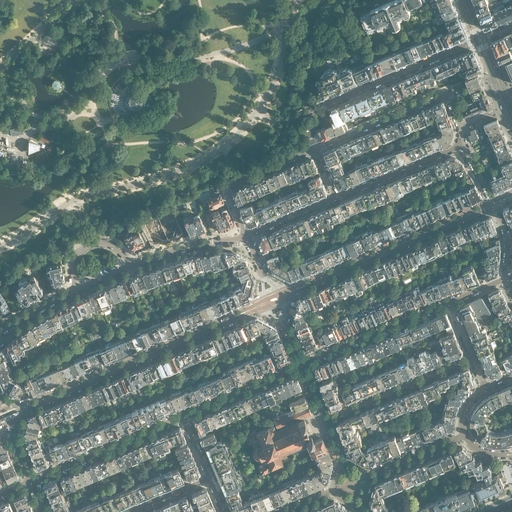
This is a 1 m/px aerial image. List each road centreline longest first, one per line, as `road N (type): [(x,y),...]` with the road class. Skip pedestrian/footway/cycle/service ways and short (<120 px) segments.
road 1 (tertiary): [(33,403),(245,311)]
road 2 (tertiary): [(299,288),(494,203)]
road 3 (residential): [(461,126),(442,96),(315,149)]
road 4 (residential): [(323,106),(480,39)]
road 5 (residential): [(30,482),(182,415)]
road 6 (residential): [(301,364),(449,301)]
road 7 (residential): [(325,420),(472,358)]
road 8 (residential): [(315,149),(231,184),(245,236)]
road 9 (residential): [(336,198),(462,146)]
road 10 (residential): [(182,415),(301,364)]
road 11 (residential): [(128,266),(245,236)]
